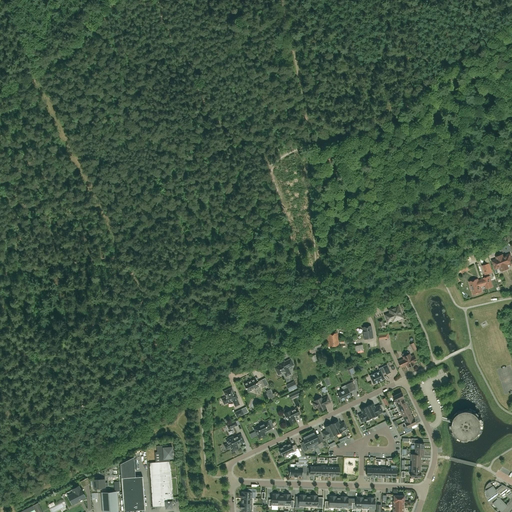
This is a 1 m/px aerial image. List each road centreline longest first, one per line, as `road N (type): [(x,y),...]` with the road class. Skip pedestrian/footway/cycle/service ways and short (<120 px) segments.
road 1 (track): [(0,450),(316,284)]
road 2 (track): [(316,284),(511,182)]
road 3 (residential): [(230,481),(235,460),(403,381)]
road 4 (residential): [(230,481),(360,485)]
